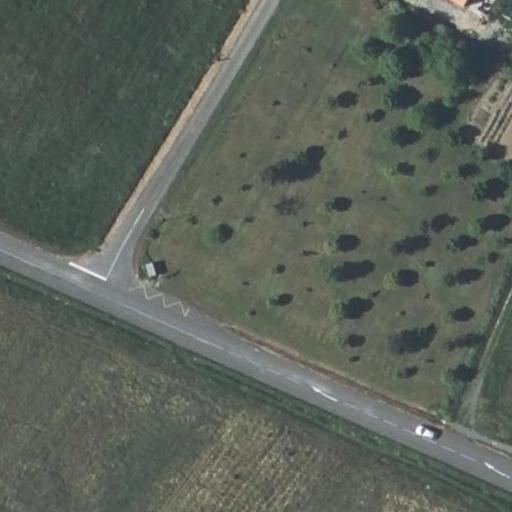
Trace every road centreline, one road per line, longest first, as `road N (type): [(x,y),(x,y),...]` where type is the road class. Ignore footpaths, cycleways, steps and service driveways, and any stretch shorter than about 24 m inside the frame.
road 1 (secondary): [(100,294),(511,477)]
road 2 (unclassified): [(100,294),(268,0)]
road 3 (track): [(447,449),(511,317)]
